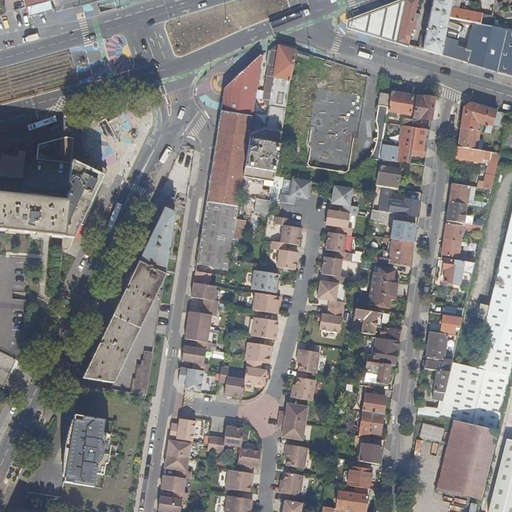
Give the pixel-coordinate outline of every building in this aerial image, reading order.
[(23,0),(25,9),(51,2),(50,0),(0,0),(0,15),(4,14),(0,0),(23,0)] [(345,30),(408,45),(418,0),(400,0),(349,17),(345,30)] [(431,0),(421,50),(440,56),(442,45),(442,44),(447,19),(449,8),(450,2),(450,0),(431,0)] [(475,24),(490,27),(491,17),(480,15),(449,8),(447,19),(475,24)] [(511,31),(490,27),(475,24),(473,34),(469,51),(466,64),(511,77),(511,31)] [(440,56),(466,64),(469,51),(454,48),(442,45),(440,56)] [(285,109),(294,51),(277,46),(271,49),(263,99),(267,105),(269,106),(264,129),(262,129),(249,132),(240,187),(261,190),(263,181),(272,183),(273,175),(281,133),(272,132),(275,107),(285,109)] [(249,132),(262,54),(224,90),(211,170),(196,264),(214,267),(214,269),(226,271),(228,260),(230,247),(232,238),(235,220),(239,196),(240,187),(249,132)] [(408,117),(411,96),(388,92),(386,98),(383,113),(394,115),(393,118),(397,119),(397,116),(408,117)] [(383,118),(383,113),(386,98),(380,94),(378,105),(376,105),(375,106),(375,109),(374,111),(376,112),(374,122),(376,130),(376,138),(371,140),(374,143),(372,152),(367,159),(376,161),(379,146),(382,123),(383,118)] [(417,97),(413,96),(409,119),(428,122),(432,100),(420,98),(420,100),(416,100),(417,97)] [(490,126),(494,112),(467,104),(460,108),(457,130),(473,133),(473,131),(474,128),(477,128),(477,125),(482,127),(481,134),(487,135),(490,126)] [(281,133),(285,109),(275,107),(272,132),(281,133)] [(397,126),(408,128),(409,121),(398,119),(397,126)] [(68,123),(48,128),(50,132),(69,127),(68,123)] [(394,164),(421,168),(427,131),(408,128),(397,126),(394,148),(379,146),(376,161),(394,164)] [(495,155),(493,167),(506,169),(509,157),(511,157),(511,131),(502,129),(498,148),(495,155)] [(454,148),(473,152),(475,140),(472,140),(473,133),(457,130),(454,148)] [(65,138),(38,145),(36,160),(70,163),(71,156),(73,138),(65,138)] [(495,155),(498,148),(489,146),(486,154),(495,155)] [(493,167),(495,155),(486,154),(473,152),(454,148),(452,160),(477,165),(478,161),(481,161),(481,159),(487,160),(486,162),(486,166),(484,172),(483,172),(480,183),(475,182),(474,189),(489,191),(493,167)] [(80,157),(89,162),(92,154),(84,150),(80,157)] [(0,178),(22,180),(25,151),(16,151),(16,157),(2,156),(0,155),(0,178)] [(103,174),(105,170),(97,166),(95,172),(78,163),(80,159),(71,156),(70,163),(62,237),(61,250),(68,250),(73,238),(103,174)] [(395,170),(394,164),(376,161),(371,187),(383,188),(391,190),(394,191),(398,170),(395,170)] [(286,197),(292,198),(304,201),(305,194),(308,183),(289,179),(286,197)] [(464,201),(466,188),(449,185),(446,204),(463,206),(464,201)] [(346,209),(349,190),(329,187),(327,200),(326,206),(340,208),(346,209)] [(391,190),(383,188),(379,212),(415,218),(417,202),(400,199),(399,205),(389,203),(391,190)] [(292,198),(286,197),(278,196),(277,203),(291,206),(292,198)] [(65,201),(0,197),(0,232),(62,237),(65,201)] [(264,216),(266,201),(253,199),(250,213),(262,216),(264,216)] [(495,433),(511,361),(511,201),(481,319),(481,321),(471,369),(449,364),(446,374),(440,399),(438,410),(436,418),(495,433)] [(463,206),(483,209),(484,203),(464,201),(463,206)] [(462,218),(463,206),(446,204),(443,222),(460,225),(468,226),(470,219),(462,218)] [(340,208),(339,214),(345,215),(353,216),(354,210),(346,209),(340,208)] [(129,393),(145,396),(151,352),(162,283),(161,283),(163,277),(173,213),(162,209),(136,265),(82,378),(112,383),(109,390),(129,393)] [(321,227),(334,229),(342,230),(345,215),(339,214),(324,211),(321,227)] [(368,212),(367,219),(381,222),(383,214),(368,212)] [(278,227),(284,228),(285,220),(275,218),(271,217),(269,225),(278,227)] [(243,221),(235,220),(232,238),(240,240),(243,221)] [(386,240),(410,243),(412,226),(390,222),(388,234),(388,237),(382,236),(382,239),(386,240)] [(440,241),(457,243),(458,241),(461,241),(462,238),(458,237),(459,232),(460,228),(443,225),(440,241)] [(477,234),(478,227),(468,226),(460,225),(460,228),(459,232),(477,234)] [(284,228),(278,227),(275,244),(281,245),(293,247),(296,230),(284,228)] [(322,251),(333,252),(340,254),(343,236),(333,234),(324,233),(322,251)] [(387,253),(408,256),(410,243),(386,240),(386,243),(388,243),(387,253)] [(457,246),(457,243),(440,241),(438,257),(455,259),(456,250),(460,250),(460,247),(457,246)] [(280,252),(281,245),(275,244),(267,242),(266,250),(268,251),(274,251),(280,252)] [(230,247),(228,260),(235,261),(237,248),(230,247)] [(280,252),(274,251),(271,268),(289,271),(292,254),(280,252)] [(333,252),(332,260),(338,261),(348,262),(349,255),(340,254),(333,252)] [(404,267),(406,268),(408,256),(387,253),(386,261),(378,259),(377,264),(404,267)] [(330,277),(336,278),(338,261),(332,260),(320,258),(318,275),(330,277)] [(455,287),(459,264),(440,262),(439,272),(441,272),(439,285),(455,287)] [(276,275),(252,271),(248,294),(251,294),(273,297),(274,286),(276,275)] [(368,289),(392,292),(393,285),(393,282),(388,281),(389,272),(376,271),(375,275),(370,275),(368,289)] [(210,274),(195,272),(195,273),(194,278),(194,280),(208,283),(210,274)] [(329,284),(334,285),(343,286),(344,279),(336,278),(330,277),(329,284)] [(326,302),(332,303),(334,285),(329,284),(315,282),(313,301),(326,302)] [(200,301),(209,303),(211,289),(189,286),(188,296),(187,299),(200,301)] [(391,299),(392,292),(368,289),(366,303),(371,304),(371,308),(384,310),(385,301),(391,302),(391,299)] [(273,297),(251,294),(248,312),(265,315),(273,316),(276,298),(273,297)] [(448,301),(433,299),(431,314),(446,317),(448,301)] [(214,303),(209,303),(200,301),(197,316),(207,317),(212,318),(213,309),(214,303)] [(325,315),(339,317),(340,304),(332,303),(326,302),(325,315)] [(481,321),(481,319),(484,307),(477,306),(474,319),(481,321)] [(377,323),(378,314),(351,310),(347,335),(353,336),(355,321),(360,321),(358,334),(370,336),(371,328),(377,329),(377,323)] [(205,331),(207,317),(197,316),(185,314),(181,341),(193,343),(203,345),(205,331)] [(339,317),(325,315),(318,314),(317,322),(316,330),(336,333),(339,317)] [(454,335),(458,319),(445,317),(440,317),(438,332),(454,335)] [(264,321),(250,319),(247,337),(252,338),(273,341),(274,333),(273,333),(274,322),(264,321)] [(375,340),(397,343),(398,332),(380,330),(379,336),(376,335),(375,337),(375,340)] [(431,372),(446,374),(449,364),(449,362),(440,360),(442,343),(452,344),(454,338),(426,333),(421,370),(431,372)] [(363,337),(353,336),(347,335),(345,352),(361,354),(363,337)] [(207,345),(203,345),(193,343),(192,350),(202,352),(206,352),(207,345)] [(241,361),(243,362),(257,364),(265,365),(268,348),(251,345),(243,344),(241,358),(241,361)] [(387,368),(391,368),(394,349),(370,346),(368,357),(362,356),(361,364),(387,368)] [(199,366),(202,352),(192,350),(179,348),(177,362),(190,364),(199,366)] [(316,354),(294,351),(292,364),(296,364),(295,372),(313,375),(316,354)] [(257,364),(243,362),(242,370),(256,372),(257,364)] [(199,366),(190,364),(188,372),(199,373),(202,374),(204,366),(199,366)] [(360,383),(372,385),(385,387),(387,368),(361,364),(361,371),(363,372),(363,375),(361,375),(360,383)] [(199,373),(188,372),(176,370),(174,384),(181,385),(180,391),(196,393),(199,373)] [(215,384),(222,385),(223,379),(225,371),(220,370),(217,370),(216,376),(215,384)] [(262,373),(256,372),(242,370),(240,382),(240,385),(260,388),(262,373)] [(428,397),(440,399),(446,374),(431,372),(428,397)] [(237,400),(240,385),(240,382),(223,379),(222,385),(221,398),(237,400)] [(312,382),(293,379),(292,387),(289,386),(287,399),(309,402),(312,382)] [(358,413),(380,416),(383,397),(361,394),(358,413)] [(304,408),(283,405),(281,414),(275,413),(273,429),(279,429),(278,440),(284,441),(299,444),(302,425),(304,408)] [(414,415),(436,418),(438,410),(415,407),(414,415)] [(358,413),(356,431),(355,434),(366,436),(377,437),(380,416),(358,413)] [(104,441),(105,434),(102,433),(104,420),(74,416),(71,446),(75,446),(74,454),(70,454),(67,467),(65,472),(63,483),(93,488),(95,475),(99,475),(100,468),(103,469),(104,464),(106,465),(109,447),(106,446),(107,441),(104,441)] [(174,425),(167,424),(165,440),(188,444),(191,424),(175,421),(174,425)] [(423,422),(419,437),(441,443),(445,429),(423,422)] [(220,440),(219,447),(236,449),(239,431),(222,428),(220,440)] [(356,446),(368,448),(369,440),(365,439),(354,437),(353,445),(356,446)] [(218,454),(219,447),(220,440),(205,438),(204,446),(203,452),(206,453),(218,454)] [(511,511),(511,441),(505,440),(487,511),(511,511)] [(173,472),(183,474),(185,459),(187,446),(165,443),(161,471),(173,472)] [(304,450),(283,446),(281,459),(284,459),(283,466),(291,468),(301,469),(304,450)] [(368,448),(356,446),(354,463),(369,466),(377,467),(380,449),(368,448)] [(236,449),(233,466),(248,468),(253,469),(256,452),(236,449)] [(246,475),(248,468),(233,466),(232,473),(246,475)] [(348,488),(365,491),(368,472),(360,470),(360,467),(356,466),(356,470),(346,468),(343,487),(348,488)] [(183,474),(173,472),(172,480),(181,481),(186,482),(187,474),(183,474)] [(246,475),(232,473),(224,472),(222,491),(237,493),(246,494),(247,484),(248,484),(250,476),(246,475)] [(290,475),(281,473),(280,482),(277,481),(275,495),(281,496),(297,498),(301,476),(290,475)] [(181,481),(172,480),(159,478),(157,492),(169,493),(179,495),(181,481)] [(334,511),(338,511),(362,511),(364,498),(365,491),(348,488),(347,496),(335,494),(332,511),(334,511)] [(179,495),(169,493),(168,500),(178,502),(182,502),(183,496),(179,495)] [(236,499),(224,497),(221,511),(246,511),(247,509),(248,509),(249,501),(236,499)] [(176,511),(178,502),(168,500),(156,498),(153,511),(176,511)] [(296,511),(298,506),(280,503),(278,511),(296,511)]
